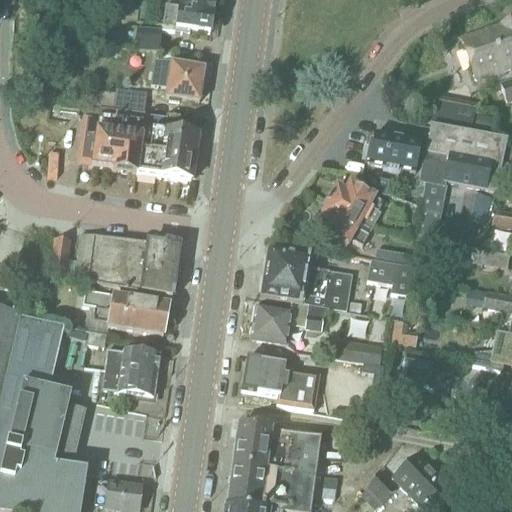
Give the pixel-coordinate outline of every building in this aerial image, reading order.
[(189,38),(190,34),(209,37),(209,35),(213,32),(214,26),(211,22),(214,4),(188,0),(185,0),(185,3),(181,2),(179,11),(165,9),(162,34),(189,38)] [(69,20),(94,24),(97,6),(84,3),(82,14),(71,12),(69,20)] [(511,22),(462,40),(461,43),(474,80),(479,82),(511,70),(511,22)] [(139,34),(136,54),(159,58),(163,38),(139,34)] [(72,64),(73,57),(74,57),(76,41),(38,35),(36,51),(37,52),(36,59),(72,64)] [(36,59),(35,67),(34,67),(31,83),(69,88),(72,72),(71,72),(72,64),(36,59)] [(154,66),(151,89),(166,91),(165,102),(169,102),(168,105),(179,107),(179,104),(199,106),(199,102),(202,100),(203,95),(201,92),(204,73),(162,67),(154,66)] [(511,81),(500,86),(508,106),(511,104),(511,81)] [(116,93),(115,97),(88,93),(85,110),(88,110),(143,119),(146,98),(116,93)] [(74,105),(36,100),(34,112),(26,111),(23,131),(37,133),(35,145),(55,147),(58,128),(70,129),(74,105)] [(436,104),(431,129),(469,137),(474,112),(436,104)] [(143,119),(88,110),(87,112),(79,111),(77,120),(83,121),(77,167),(89,169),(89,170),(112,173),(112,175),(135,179),(135,178),(138,154),(144,119),(143,119)] [(492,136),(494,121),(476,117),(473,133),(492,136)] [(144,119),(138,154),(193,162),(196,139),(178,136),(175,132),(168,131),(164,135),(164,134),(165,122),(145,120),(144,119)] [(431,129),(419,186),(425,187),(444,191),(444,190),(445,186),(495,196),(506,145),(469,137),(431,129)] [(415,175),(420,145),(373,137),(373,140),(368,139),(364,163),(368,163),(368,166),(415,175)] [(193,162),(138,154),(135,178),(190,186),(193,162)] [(385,200),(389,185),(369,181),(367,192),(385,200)] [(328,203),(327,203),(362,223),(373,230),(381,218),(377,215),(383,205),(350,186),(345,195),(337,190),(329,203),(328,203)] [(424,192),(422,201),(443,205),(445,197),(446,191),(444,191),(444,190),(444,191),(425,187),(424,192)] [(362,223),(327,203),(318,220),(328,225),(321,236),(347,251),(351,244),(360,249),(368,237),(358,231),(362,223)] [(511,216),(492,213),(490,230),(511,233),(511,216)] [(93,240),(79,237),(73,281),(87,284),(171,301),(178,251),(147,246),(147,247),(93,240)] [(54,243),(50,270),(66,272),(70,245),(54,243)] [(477,253),(475,267),(507,273),(509,258),(477,253)] [(267,256),(263,279),(350,292),(351,280),(307,273),(309,263),(267,256)] [(392,268),(392,269),(413,273),(415,273),(417,261),(394,257),(392,268)] [(409,302),(413,273),(392,269),(370,265),(369,271),(366,287),(391,291),(390,299),(409,302)] [(308,311),(328,314),(346,316),(350,292),(263,279),(260,302),(308,310),(308,311)] [(38,289),(18,286),(14,311),(33,314),(38,289)] [(168,309),(156,307),(85,294),(83,310),(95,312),(93,324),(108,327),(108,329),(162,339),(168,309)] [(511,298),(486,294),(483,311),(511,316),(511,325),(510,336),(511,336),(511,298)] [(347,314),(359,316),(360,308),(349,306),(347,314)] [(251,326),(253,327),(252,331),(250,333),(249,338),(252,342),(285,347),(289,317),(274,314),(274,312),(253,309),(251,326)] [(308,311),(306,321),(304,333),(321,336),(323,324),(326,324),(328,314),(308,311)] [(0,456),(16,387),(58,397),(61,383),(52,381),(64,333),(18,321),(19,318),(0,313),(0,456)] [(511,336),(510,336),(497,333),(492,354),(475,356),(472,368),(502,375),(503,368),(511,369),(511,336)] [(105,340),(89,337),(87,349),(103,352),(105,340)] [(331,343),(328,361),(379,368),(381,350),(331,343)] [(107,354),(104,374),(155,382),(158,360),(123,355),(123,356),(107,354)] [(407,356),(404,369),(430,374),(433,361),(407,356)] [(285,369),(245,362),(240,394),(277,399),(275,409),(312,415),(318,380),(284,374),(285,369)] [(363,369),(362,377),(374,378),(370,400),(374,413),(377,414),(383,372),(363,369)] [(155,382),(104,374),(102,392),(116,394),(116,397),(152,402),(155,382)] [(511,395),(504,389),(502,392),(492,384),(489,387),(482,381),(473,391),(456,411),(484,436),(494,425),(503,433),(504,432),(508,435),(511,429),(511,395)] [(0,511),(80,511),(82,503),(84,487),(86,476),(55,471),(72,400),(58,397),(16,387),(0,456),(0,511)] [(426,415),(435,425),(445,417),(436,407),(426,415)] [(309,511),(320,440),(237,429),(226,508),(253,511),(309,511)] [(430,511),(451,493),(428,470),(417,457),(393,481),(422,511),(430,511)] [(367,493),(382,507),(383,508),(397,493),(380,475),(364,491),(367,493)] [(314,498),(334,501),(337,482),(317,479),(314,498)] [(95,487),(93,506),(92,511),(103,511),(102,511),(137,511),(142,510),(143,504),(139,500),(140,491),(106,486),(106,488),(95,487)]
